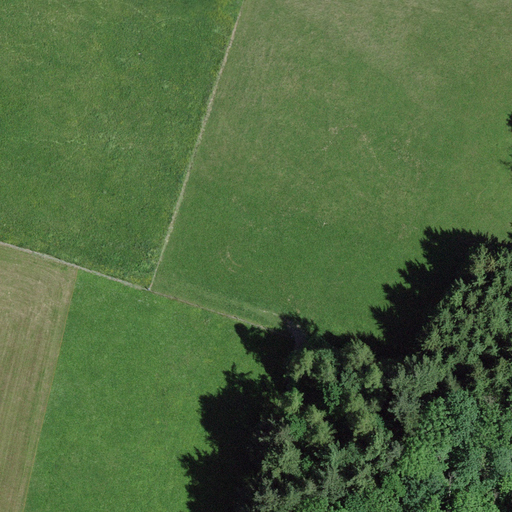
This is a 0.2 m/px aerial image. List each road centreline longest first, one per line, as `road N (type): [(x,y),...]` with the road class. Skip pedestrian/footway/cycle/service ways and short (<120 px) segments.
road 1 (motorway): [(511,223),(199,276),(0,323)]
road 2 (motorway): [(0,497),(229,449),(511,405)]
